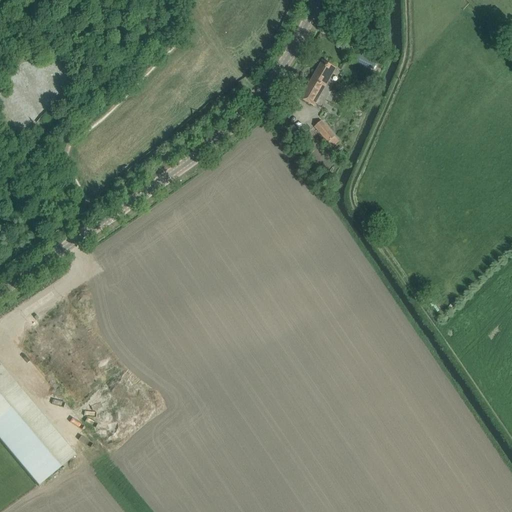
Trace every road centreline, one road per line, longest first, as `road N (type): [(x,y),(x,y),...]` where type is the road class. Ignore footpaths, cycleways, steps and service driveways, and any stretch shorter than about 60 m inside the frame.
road 1 (track): [(511,442),(346,196),(405,63),(405,0)]
road 2 (tertiary): [(0,293),(241,123),(277,81),(317,0)]
